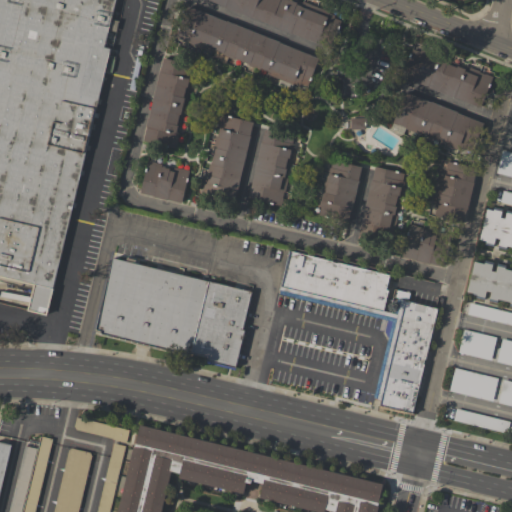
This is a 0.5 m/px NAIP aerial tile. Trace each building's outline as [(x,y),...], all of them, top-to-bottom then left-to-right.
[(118,0),(95,115),(0,92),(0,0),(118,0)] [(330,49),(275,28),(275,27),(250,17),(249,18),(223,8),(224,7),(206,0),(287,0),(295,3),(296,1),(301,3),(302,1),(330,12),(329,16),(341,20),(330,49)] [(317,58),(307,86),(299,83),(298,85),(293,83),(292,84),(279,79),(265,73),(266,71),(258,68),(258,70),(248,66),(249,65),(233,58),(232,60),(222,56),(222,54),(214,51),(213,53),(188,44),(188,43),(174,37),(186,7),(225,22),(225,21),(278,42),(278,43),(317,58)] [(412,49),(418,52),(419,49),(455,62),(453,65),(464,69),(465,66),(478,71),(478,72),(484,74),(484,73),(492,76),(479,108),(400,78),(412,49)] [(142,141),(145,128),(144,128),(158,72),(159,72),(162,59),(193,66),(190,80),(189,80),(188,86),(185,99),(181,114),(182,114),(179,127),(178,127),(176,134),(178,134),(174,149),(142,141)] [(0,92),(95,115),(48,315),(0,304),(0,92)] [(403,92),(429,102),(430,102),(457,112),(456,113),(481,122),(471,150),(461,146),(459,150),(443,144),(444,142),(437,139),(437,140),(426,136),(427,135),(418,131),(417,133),(404,128),(404,127),(397,124),(397,125),(391,123),(403,92)] [(252,122),(248,136),(249,136),(236,192),(235,192),(233,204),(200,196),(203,185),(204,185),(206,176),(205,176),(208,163),(209,164),(213,149),(212,148),(215,136),(216,136),(217,129),(216,128),(219,115),(252,122)] [(364,119),(351,118),(350,129),(364,129),(364,119)] [(293,137),(291,144),(293,144),(290,157),(291,158),(288,170),(287,170),(285,177),(288,178),(284,192),(283,192),(282,197),(283,197),(280,206),(247,198),(254,170),(253,170),(260,142),(263,129),(293,137)] [(511,152),(511,176),(496,173),(501,150),(511,152)] [(360,166),(357,180),(358,181),(351,208),(347,223),(318,216),(320,207),(318,206),(319,200),(320,200),(322,193),(321,192),(324,180),(325,180),(326,173),(325,173),(327,167),(329,167),(331,159),(360,166)] [(180,203),(166,200),(166,201),(152,197),(153,196),(139,193),(147,160),(155,162),(155,163),(161,164),(160,167),(168,169),(168,166),(180,169),(180,168),(188,170),(180,203)] [(462,224),(433,217),(435,208),(433,208),(437,195),(436,194),(439,182),(440,182),(443,168),(445,169),(447,161),(476,168),(472,182),(473,182),(466,210),(465,210),(462,224)] [(358,234),(364,208),(363,208),(369,180),(371,180),(374,166),(403,173),(401,181),(404,181),(403,188),(402,188),(400,195),(401,195),(398,208),(397,207),(395,215),(397,215),(394,229),(392,229),(391,237),(392,237),(391,242),(358,234)] [(511,205),(499,202),(502,191),(511,193),(511,205)] [(511,247),(505,246),(505,249),(497,248),(499,239),(494,238),(492,246),(484,244),(485,241),(478,240),(485,209),(491,211),(492,207),(501,209),(499,217),(503,219),(505,210),(511,211),(511,247)] [(76,215),(71,214),(64,243),(69,244),(76,215)] [(441,266),(428,263),(428,264),(414,261),(415,260),(401,257),(409,224),(415,225),(415,226),(423,228),(422,230),(436,233),(448,236),(441,266)] [(288,251),(389,275),(386,290),(388,291),(381,319),(278,294),(288,251)] [(113,258),(208,282),(190,354),(169,349),(168,352),(98,335),(99,331),(95,330),(113,258)] [(511,307),(508,306),(508,303),(496,300),(496,303),(487,301),(489,292),(484,291),(482,300),(474,298),(475,294),(465,292),(472,262),(482,264),(483,260),(492,262),(489,271),(494,272),(496,263),(504,265),(503,269),(511,271),(511,307)] [(208,282),(251,292),(241,330),(244,331),(234,369),(206,362),(207,358),(190,354),(208,282)] [(397,299),(437,309),(412,414),(378,406),(380,400),(373,399),(397,299)] [(511,324),(466,314),(469,303),(511,313),(511,324)] [(490,360),(457,352),(463,330),(495,337),(490,360)] [(511,341),(511,365),(496,361),(501,339),(511,341)] [(491,402),(448,391),(454,368),(497,378),(491,402)] [(511,406),(497,403),(502,380),(511,382),(511,406)] [(509,422),(506,434),(452,421),(455,409),(509,422)] [(73,427),(75,417),(128,430),(125,442),(75,430),(73,427)] [(382,486),(377,504),(378,504),(376,511),(328,511),(324,511),(323,511),(310,511),(258,500),(261,485),(249,482),(247,491),(243,490),(242,495),(177,480),(178,474),(170,472),(159,511),(116,511),(132,448),(133,448),(139,426),(382,486)] [(21,511),(40,437),(51,439),(33,511),(21,511)] [(0,443),(10,445),(0,487),(0,443)] [(95,511),(113,443),(125,445),(108,511),(95,511)] [(7,511),(24,445),(35,448),(19,511),(7,511)] [(52,511),(68,447),(91,453),(76,511),(52,511)]
